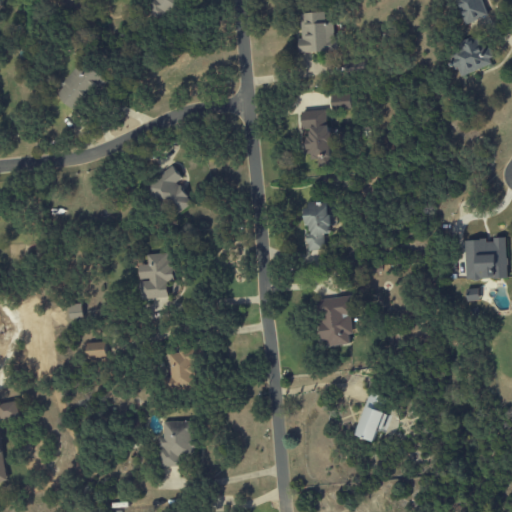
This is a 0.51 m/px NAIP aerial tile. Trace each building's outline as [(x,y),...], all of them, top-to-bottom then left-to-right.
[(152,0),(154,15),(177,14),(176,0),(152,0)] [(455,0),(463,24),(487,17),(481,0),(455,0)] [(336,51),(335,22),(325,23),(324,13),(299,14),(301,53),(336,51)] [(460,78),(493,63),(481,36),(448,52),(460,78)] [(78,67),(55,94),(76,112),(105,78),(90,65),(84,72),(78,67)] [(353,96),(333,95),(332,109),(352,110),(353,96)] [(302,112),(303,130),(309,130),(311,161),(320,160),(320,166),(332,166),(329,110),(302,112)] [(182,178),(172,166),(147,186),(173,218),(192,203),(176,183),(182,178)] [(329,202),(307,203),(308,233),(307,233),(307,251),(323,251),(322,234),(330,234),(329,202)] [(507,279),(506,238),(493,238),(493,240),(465,241),(466,280),(507,279)] [(169,298),(168,280),(173,280),(172,253),(147,254),(148,265),(139,265),(140,281),(139,281),(140,299),(169,298)] [(479,301),(478,289),(467,290),(468,302),(479,301)] [(323,347),(350,345),(349,336),(352,335),(349,297),(319,300),(323,347)] [(70,305),(69,321),(84,321),(84,305),(70,305)] [(86,344),(88,363),(108,360),(106,342),(86,344)] [(166,391),(196,389),(195,351),(168,352),(169,378),(165,378),(166,391)] [(18,402),(0,402),(0,419),(18,419),(18,402)] [(355,435),(373,442),(385,413),(367,406),(355,435)] [(163,422),(164,438),(159,438),(160,467),(182,466),(182,456),(195,455),(194,422),(163,422)]
